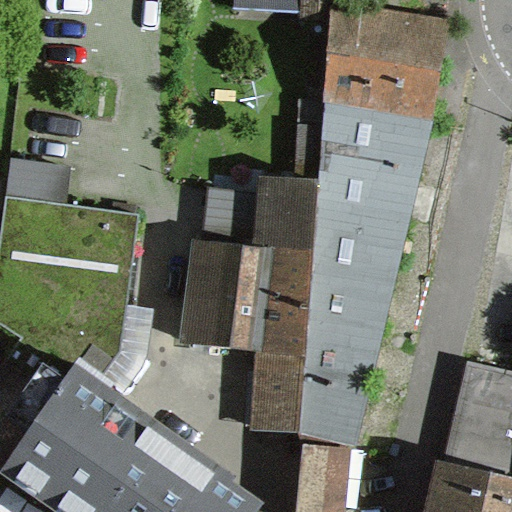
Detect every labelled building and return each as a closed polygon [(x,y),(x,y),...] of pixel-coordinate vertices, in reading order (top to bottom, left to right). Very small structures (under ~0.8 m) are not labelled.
[(340,109),(441,121),(453,18),(352,6),(340,109)] [(357,511),(441,121),(340,109),(334,185),(329,261),(321,361),(311,511),(357,511)] [(329,261),(334,185),(273,181),(268,257),(329,261)] [(123,393),(146,215),(12,200),(0,307),(0,320),(25,339),(69,370),(76,360),(123,393)] [(321,361),(329,261),(268,257),(201,252),(194,352),(321,361)] [(0,374),(25,339),(0,320),(0,374)] [(0,473),(55,511),(257,511),(264,502),(234,481),(239,475),(123,393),(76,360),(69,370),(25,339),(0,374),(0,473)]
